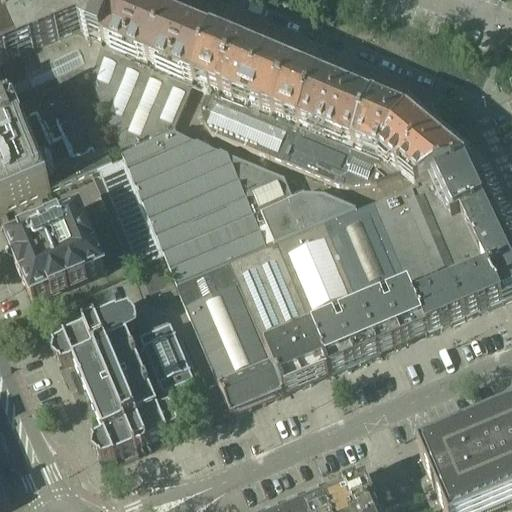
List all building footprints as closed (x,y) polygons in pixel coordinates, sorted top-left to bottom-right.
[(91,83),(123,6),(107,0),(47,0),(5,18),(24,62),(41,103),(78,88),(91,83)] [(118,151),(169,25),(123,6),(91,83),(118,151)] [(0,120),(41,103),(24,62),(5,18),(0,19),(0,120)] [(178,134),(197,89),(215,44),(169,25),(118,151),(122,160),(178,134)] [(247,152),(278,70),(215,44),(197,89),(212,95),(204,115),(207,126),(218,141),(247,152)] [(285,168),(318,86),(278,70),(247,152),(285,168)] [(341,191),(375,109),(318,86),(285,168),(341,191)] [(112,170),(78,88),(41,103),(0,120),(0,216),(4,214),(99,175),(112,170)] [(379,189),(406,122),(375,109),(341,191),(346,193),(379,189)] [(405,181),(425,137),(408,122),(406,122),(379,189),(385,188),(405,181)] [(124,165),(164,262),(177,292),(228,271),(280,249),(327,229),(356,217),(326,204),(307,203),(295,207),(286,185),(181,139),(178,134),(122,160),(124,165)] [(464,170),(434,145),(425,137),(405,181),(417,192),(455,176),(464,170)] [(164,262),(124,165),(112,170),(99,175),(139,272),(164,262)] [(466,172),(464,170),(455,176),(417,192),(374,210),(391,249),(428,234),(464,218),(484,210),(466,172)] [(374,210),(356,217),(327,229),(363,314),(410,294),(391,249),(374,210)] [(492,227),(484,210),(464,218),(502,307),(511,303),(511,268),(511,267),(511,260),(509,254),(506,255),(498,240),(501,238),(495,225),(492,227)] [(24,287),(32,307),(51,299),(52,302),(68,295),(67,293),(70,291),(71,293),(87,287),(86,285),(105,277),(80,217),(8,248),(16,268),(16,269),(23,287),(24,287)] [(502,307),(464,218),(428,234),(465,323),(502,307)] [(327,229),(280,249),(315,334),(363,314),(327,229)] [(465,323),(428,234),(391,249),(410,294),(414,305),(428,338),(465,323)] [(280,249),(228,271),(263,356),(289,345),(315,334),(280,249)] [(140,276),(149,299),(172,290),(163,267),(140,276)] [(282,400),(263,356),(228,271),(177,292),(176,293),(219,393),(231,422),(282,400)] [(428,338),(414,305),(410,294),(363,314),(381,358),(428,338)] [(381,358),(363,314),(315,334),(333,378),(381,358)] [(131,318),(129,318),(118,322),(118,320),(97,329),(96,326),(83,331),(84,334),(63,343),(64,345),(54,350),(50,352),(51,355),(53,354),(54,362),(59,368),(57,369),(58,372),(73,367),(86,397),(84,398),(89,410),(91,409),(104,439),(90,446),(91,449),(93,448),(94,456),(99,463),(97,464),(98,466),(102,465),(113,462),(114,463),(135,454),(136,457),(149,452),(148,449),(168,440),(168,439),(179,432),(178,430),(178,429),(177,421),(172,415),(167,405),(171,404),(171,405),(173,404),(174,408),(183,406),(189,401),(188,398),(190,397),(189,396),(194,394),(193,391),(194,391),(190,382),(194,380),(194,373),(189,368),(189,361),(184,356),(184,349),(179,344),(175,345),(171,336),(170,337),(169,334),(164,336),(164,335),(162,336),(160,332),(152,334),(146,338),(147,342),(145,343),(145,344),(142,345),(138,335),(139,335),(137,327),(133,320),(132,321),(131,318)] [(315,334),(289,345),(307,389),(333,378),(315,334)] [(289,345),(263,356),(282,400),(307,389),(289,345)] [(511,511),(511,421),(421,460),(421,459),(419,460),(433,494),(435,493),(439,502),(437,503),(441,511),(500,511),(504,510),(504,511),(505,511),(508,511),(507,509),(511,507),(511,511)] [(377,511),(367,488),(367,487),(366,486),(365,485),(364,484),(363,484),(361,484),(360,484),(345,491),(353,511),(377,511)] [(353,511),(345,491),(325,499),(330,511),(353,511)] [(330,511),(325,499),(304,508),(306,511),(330,511)]
